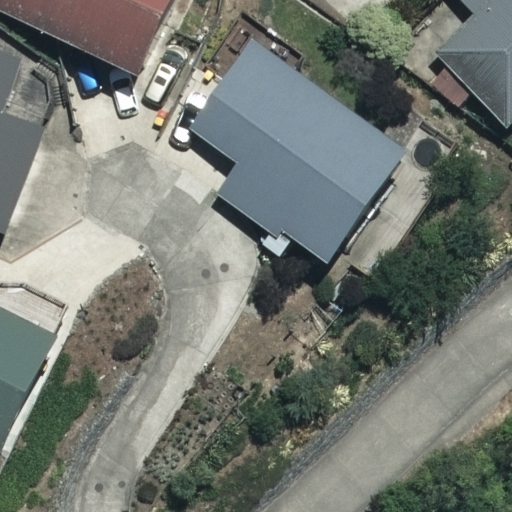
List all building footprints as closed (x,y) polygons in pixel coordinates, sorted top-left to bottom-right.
[(170,0),(0,0),(0,7),(139,70),(170,0)] [(511,120),(511,0),(464,0),(476,12),(437,50),(509,124),(511,120)] [(403,141),(253,40),(194,129),(241,161),(221,191),(323,260),(403,141)] [(6,111),(23,53),(0,46),(0,221),(11,225),(42,122),(6,111)] [(56,326),(0,300),(0,441),(4,443),(56,326)]
